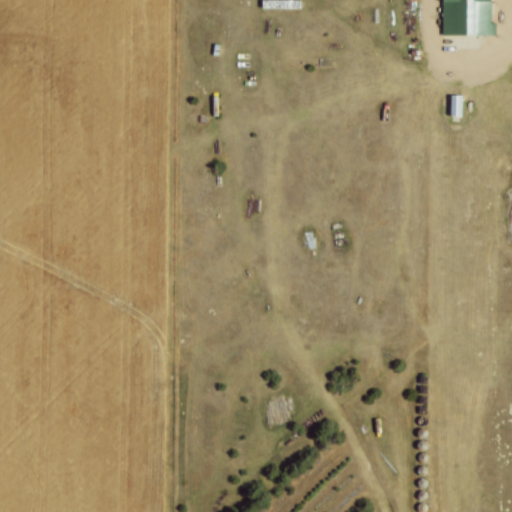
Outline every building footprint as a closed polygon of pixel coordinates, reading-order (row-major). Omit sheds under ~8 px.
[(436,0),(438,34),(486,32),(484,0),(436,0)] [(418,428),(419,427),(420,425),(420,424),(419,422),(419,421),(417,420),(416,420),(414,420),(413,421),(412,421),(411,423),(411,424),(411,425),(412,427),(413,428),(414,429),(415,429),(417,429),(418,428)] [(419,440),(420,438),(420,437),(420,435),(420,434),(419,433),(418,432),(416,432),(415,432),(413,432),(412,433),(412,434),(411,436),(412,437),(412,439),(413,440),(414,440),(416,441),(417,440),(419,440)] [(419,452),(420,450),(421,449),(421,447),(420,446),(420,445),(418,444),(417,444),(415,444),(414,444),(413,445),(412,446),(412,448),(412,449),(413,450),(414,452),(415,452),(416,452),(418,452),(419,452)] [(420,464),(421,463),(421,461),(422,460),(421,458),(420,457),(419,456),(417,456),(416,456),(415,456),(414,457),(413,459),(413,460),(413,461),(413,463),(414,464),(416,464),(417,465),(418,464),(420,464)] [(419,478),(420,476),(421,475),(421,473),(421,472),(420,471),(418,470),(417,469),(416,470),(414,470),(413,471),(412,472),(412,474),(412,475),(413,476),(414,477),(415,478),(417,478),(418,478),(419,478)] [(419,489),(420,488),(420,486),(421,485),(420,483),(419,482),(418,481),(416,481),(415,481),(414,482),(413,482),(412,484),(412,485),(412,486),(412,488),(413,489),(415,490),(416,490),(417,490),(419,489)] [(419,502),(420,501),(421,499),(421,498),(420,496),(419,495),(418,494),(417,494),(415,494),(414,494),(413,495),(412,497),(412,498),(412,499),(413,501),(413,502),(415,502),(416,503),(418,503),(419,502)]
